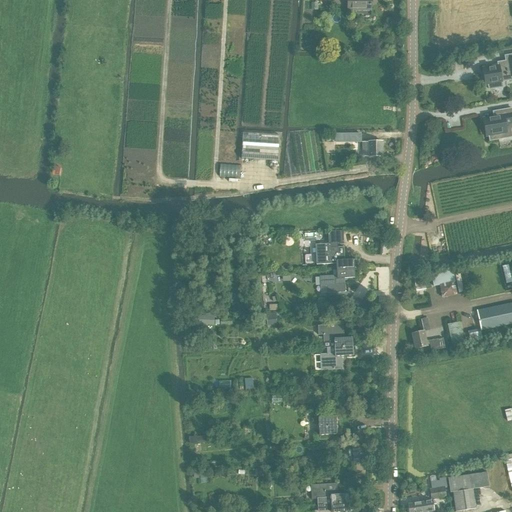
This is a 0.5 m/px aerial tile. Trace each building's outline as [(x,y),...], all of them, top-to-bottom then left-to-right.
[(347,0),(348,10),(371,10),(370,0),(347,0)] [(504,65),(483,68),(486,85),(488,84),(489,89),(502,87),(500,77),(511,75),(511,76),(511,54),(505,56),(506,61),(503,62),(504,65)] [(490,141),(507,138),(506,130),(511,128),(511,108),(498,111),(499,116),(483,119),(486,136),(489,136),(490,141)] [(278,161),(279,135),(243,133),(242,159),(278,161)] [(335,143),(362,142),(362,133),(335,134),(335,143)] [(382,157),(382,142),(368,142),(362,142),(362,157),(368,157),(382,157)] [(53,167),(52,175),(59,176),(60,168),(53,167)] [(333,244),(343,243),(343,231),(333,231),(333,244)] [(331,244),(315,245),(317,265),(325,264),(336,264),(336,270),(354,269),(354,260),(344,260),(344,247),(331,248),(331,244)] [(511,267),(509,268),(508,266),(502,267),(505,284),(511,282),(510,272),(511,271),(511,267)] [(337,276),(320,277),(320,286),(321,294),(326,293),(345,292),(344,278),(355,278),(354,269),(336,270),(337,276)] [(457,295),(455,282),(453,269),(431,274),(433,287),(439,286),(441,298),(457,295)] [(416,291),(426,290),(423,277),(414,279),(416,291)] [(481,330),(511,323),(511,303),(477,311),(481,330)] [(214,316),(198,316),(197,324),(213,325),(214,316)] [(330,326),(318,326),(318,335),(323,335),(324,349),(327,348),(353,347),(352,338),(344,338),(343,322),(330,323),(330,326)] [(453,347),(463,345),(458,322),(448,325),(453,347)] [(427,342),(424,332),(412,334),(415,349),(428,346),(427,345),(429,344),(431,352),(445,349),(442,338),(427,342)] [(327,354),(320,355),(321,371),(342,370),(341,357),(353,356),(353,347),(327,348),(327,354)] [(245,392),(253,391),(252,389),(253,389),(252,378),(244,379),(245,392)] [(324,417),(324,414),(315,415),(315,421),(318,421),(319,433),(316,433),(316,439),(326,438),(325,435),(337,435),(336,417),(324,417)] [(356,464),(365,463),(366,463),(365,445),(352,446),(353,464),(356,464)] [(250,467),(261,466),(261,458),(249,459),(250,467)] [(365,476),(365,463),(356,464),(356,476),(365,476)] [(457,511),(475,509),(472,490),(489,487),(487,473),(448,479),(450,493),(453,493),(455,511),(457,511)] [(337,484),(311,485),(311,499),(317,499),(330,498),(331,504),(349,503),(348,494),(338,495),(337,484)] [(444,488),(430,490),(432,499),(446,497),(444,488)] [(409,511),(427,511),(427,510),(433,509),(432,501),(408,505),(409,511)] [(314,511),(349,511),(349,503),(331,504),(317,505),(318,511),(314,511)]
